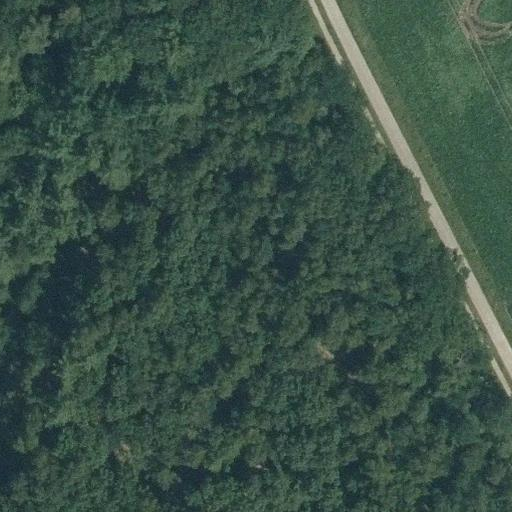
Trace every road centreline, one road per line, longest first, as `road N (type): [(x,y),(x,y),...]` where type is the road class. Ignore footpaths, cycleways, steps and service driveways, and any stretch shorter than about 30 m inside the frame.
road 1 (unclassified): [(511,362),(328,0)]
road 2 (track): [(0,59),(144,0)]
